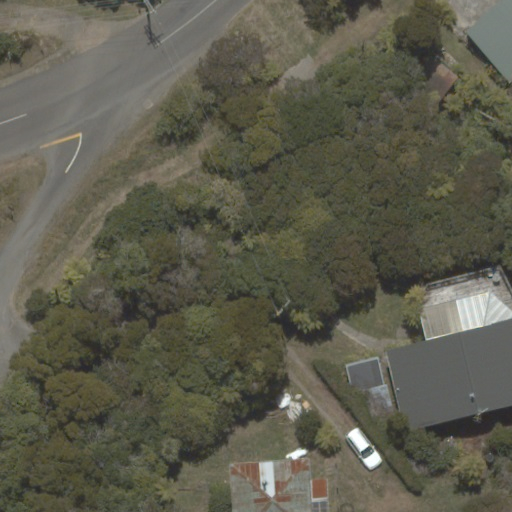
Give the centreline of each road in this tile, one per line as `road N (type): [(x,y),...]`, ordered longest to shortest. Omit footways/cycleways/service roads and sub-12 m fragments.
road 1 (unclassified): [(86,90),(76,141),(0,277)]
road 2 (residential): [(218,0),(86,90)]
